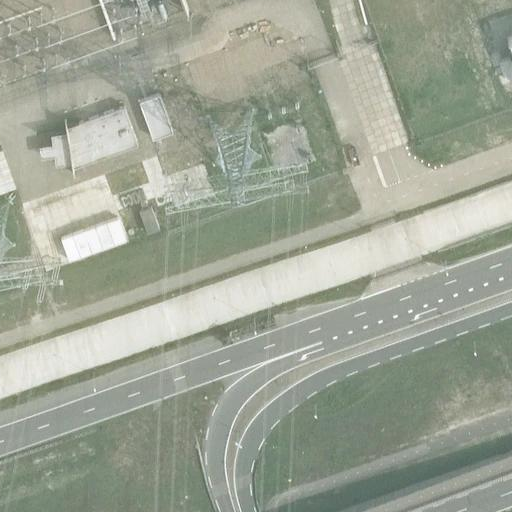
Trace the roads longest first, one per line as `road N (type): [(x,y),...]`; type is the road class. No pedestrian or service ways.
road 1 (unclassified): [(249,511),(242,476),(249,439),(282,397),(511,304)]
road 2 (trunk): [(318,329),(0,441)]
road 3 (unclassified): [(318,329),(223,411),(215,467),(226,511)]
road 4 (tertiary): [(511,260),(318,329)]
road 5 (unclassified): [(375,202),(511,155)]
